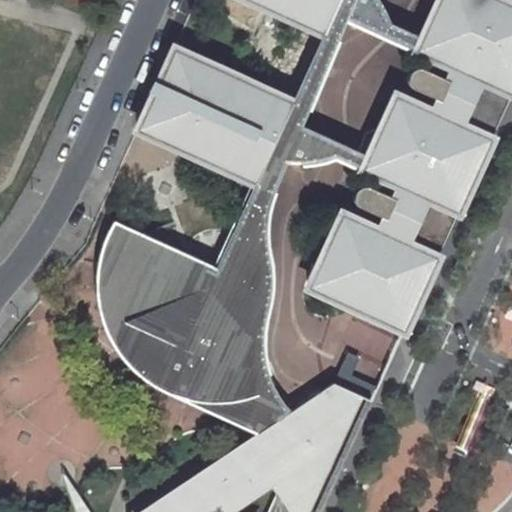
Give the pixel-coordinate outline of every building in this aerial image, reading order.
[(243,0),(325,37),(293,107),(175,52),(138,131),(255,186),(216,271),(113,223),(105,237),(102,245),(97,258),(94,270),(93,289),(94,303),(95,314),(100,329),(104,339),(109,348),(119,363),(123,368),(130,374),(142,385),(158,394),(252,438),(140,511),(236,511),(260,496),(268,509),(266,511),(320,511),(370,404),(332,386),(289,414),(274,391),(271,385),(267,374),(265,369),(263,357),(262,343),(263,334),(271,294),(271,285),(270,268),(266,242),(266,224),(269,212),(273,198),(277,186),(286,166),(301,130),(346,22),(355,0),(243,0)] [(511,95),(511,0),(441,0),(422,42),(416,55),(449,69),(443,82),(427,74),(423,75),(419,76),(417,77),(414,82),(413,85),(414,89),(414,91),(417,94),(434,103),(428,115),(395,100),(368,160),(362,173),(395,188),(389,200),(370,191),(366,191),(362,193),(360,194),(358,197),(357,201),(357,206),(361,211),(380,221),(374,233),(341,218),(307,291),(402,334),(511,95)] [(355,0),(346,22),(416,55),(422,42),(420,41),(410,39),(403,36),(394,31),(390,28),(383,17),(376,1),(375,0),(355,0)] [(368,160),(301,130),(286,166),(288,166),(304,166),(326,161),(335,161),(345,163),(351,166),(362,173),(368,160)] [(81,511),(55,472),(70,511),(81,511)]
